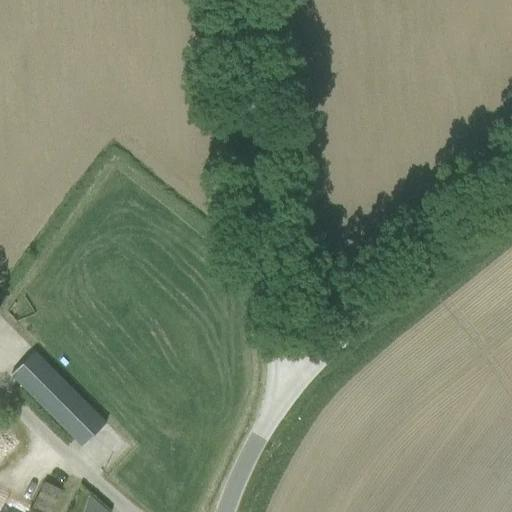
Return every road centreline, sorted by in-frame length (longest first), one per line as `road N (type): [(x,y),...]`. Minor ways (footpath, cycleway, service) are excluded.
road 1 (residential): [(237,0),(277,390)]
road 2 (residential): [(277,390),(511,194)]
road 3 (residential): [(133,511),(0,379)]
road 4 (residential): [(277,390),(225,511)]
